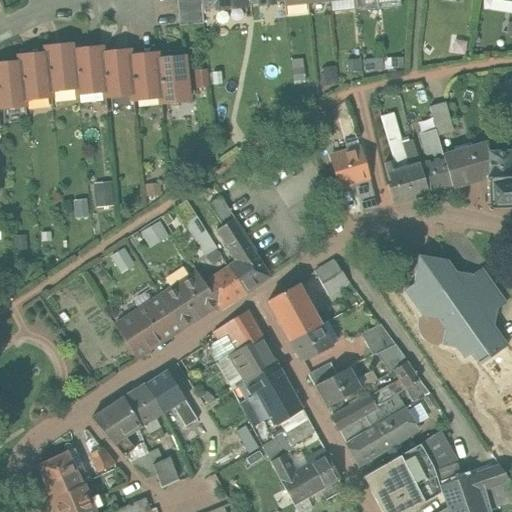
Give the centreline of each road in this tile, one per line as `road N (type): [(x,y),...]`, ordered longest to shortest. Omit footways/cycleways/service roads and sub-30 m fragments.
road 1 (residential): [(252,296),(38,438),(26,462),(28,491)]
road 2 (residential): [(511,220),(442,209),(389,215),(252,296)]
road 3 (residential): [(368,511),(252,296)]
